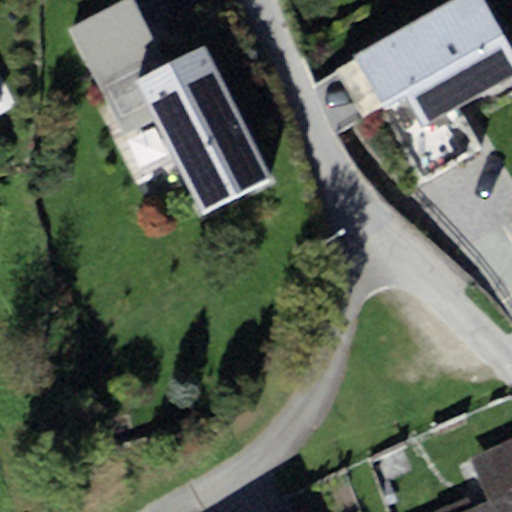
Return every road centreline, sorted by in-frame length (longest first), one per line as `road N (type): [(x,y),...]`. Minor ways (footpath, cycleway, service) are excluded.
road 1 (residential): [(371,237),(309,405),(243,467),(163,511)]
road 2 (residential): [(371,237),(355,222),(258,0)]
road 3 (residential): [(511,365),(371,237)]
